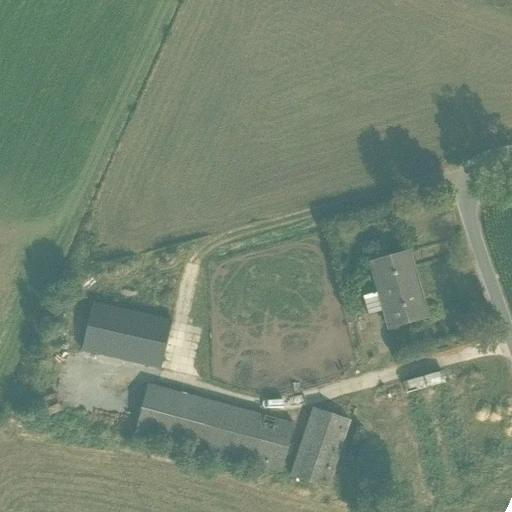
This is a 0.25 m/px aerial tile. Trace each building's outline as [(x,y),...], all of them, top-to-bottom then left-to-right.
[(363,262),(384,333),(426,320),(405,249),(363,262)] [(93,304),(80,354),(154,373),(167,323),(93,304)] [(368,354),(372,366),(388,359),(383,348),(368,354)] [(399,383),(439,511),(482,499),(442,369),(399,383)] [(107,388),(97,427),(273,473),(284,433),(107,388)] [(312,410),(291,479),(321,488),(325,475),(376,490),(385,460),(336,445),(344,420),(312,410)]
